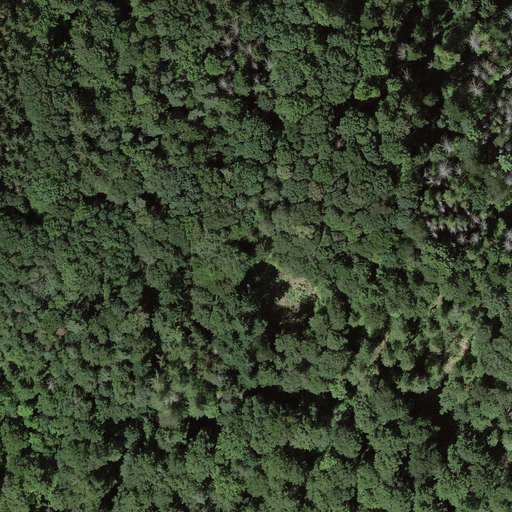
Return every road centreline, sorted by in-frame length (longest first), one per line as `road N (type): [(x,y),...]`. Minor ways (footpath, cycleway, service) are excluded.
road 1 (track): [(14,373),(90,399),(169,403),(382,379),(428,389),(511,445)]
road 2 (track): [(0,426),(66,467),(212,511)]
